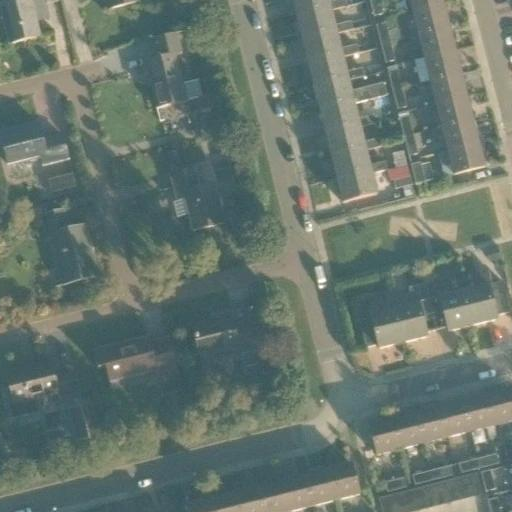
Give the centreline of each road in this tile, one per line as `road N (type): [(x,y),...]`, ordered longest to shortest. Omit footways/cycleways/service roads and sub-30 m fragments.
road 1 (residential): [(17,511),(312,437),(342,402)]
road 2 (residential): [(240,0),(306,263)]
road 3 (residential): [(133,303),(74,76)]
road 4 (residential): [(306,263),(133,303)]
road 5 (residential): [(511,363),(342,402)]
road 6 (residential): [(306,263),(342,402)]
road 7 (residential): [(133,303),(0,338)]
road 8 (residential): [(480,0),(511,121)]
